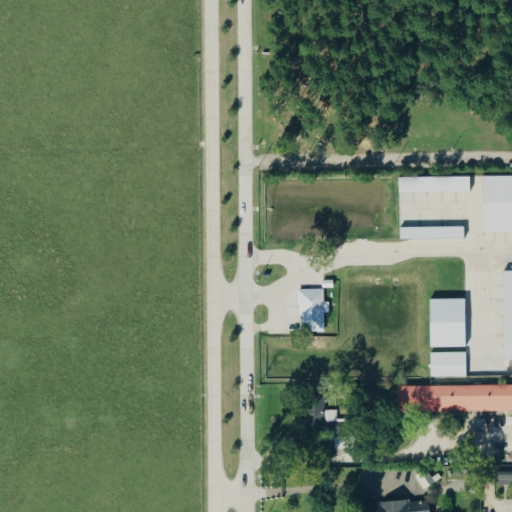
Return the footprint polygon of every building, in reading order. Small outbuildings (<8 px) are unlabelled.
[(511,232),(511,175),(484,176),(484,233),(511,232)] [(471,191),(471,177),(400,178),(400,194),(414,194),(414,192),(471,191)] [(466,239),(466,226),(401,228),(401,240),(466,239)] [(326,332),(325,313),(331,313),(330,302),(325,302),(325,289),(300,290),(302,332),(326,332)] [(467,348),(466,299),(431,300),(431,348),(467,348)] [(431,352),(431,377),(467,377),(467,353),(431,352)] [(511,411),(511,385),(400,386),(400,413),(511,411)] [(511,472),(500,472),(500,484),(511,484),(511,472)] [(430,511),(430,501),(412,503),(412,501),(364,505),(364,511),(430,511)]
